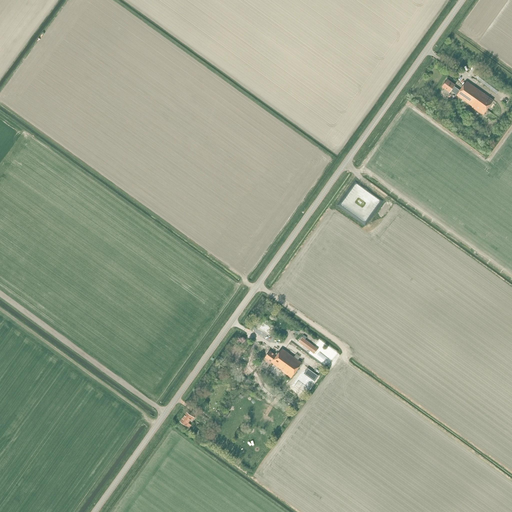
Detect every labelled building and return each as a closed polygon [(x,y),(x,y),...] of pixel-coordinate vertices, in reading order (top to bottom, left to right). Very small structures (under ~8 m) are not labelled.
[(481,75),(478,79),(497,94),(500,90),(481,75)] [(450,91),(457,95),(460,91),(454,87),(455,85),(447,80),(442,87),(449,92),(450,91)] [(466,82),(460,91),(457,95),(472,106),(471,107),(483,115),(493,101),(466,82)] [(302,337),(298,342),(309,350),(308,351),(309,352),(310,351),(314,354),(318,349),(305,340),(307,337),(304,334),(302,337)] [(277,355),(272,362),(282,370),(282,371),(291,378),(302,363),(282,348),(277,355)] [(265,357),(272,362),(277,355),(270,350),(265,357)] [(187,412),(180,422),(189,428),(191,425),(188,423),(191,419),(193,420),(194,418),(187,412)] [(199,413),(195,417),(205,424),(208,420),(199,413)]
